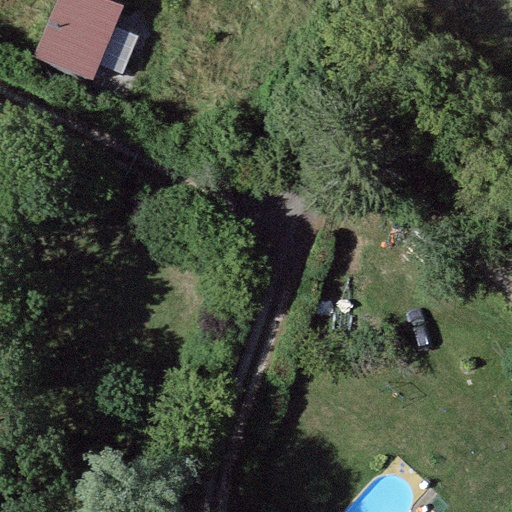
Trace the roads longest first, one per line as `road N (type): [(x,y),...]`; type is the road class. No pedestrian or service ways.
road 1 (track): [(387,0),(256,356),(220,468),(217,511)]
road 2 (track): [(0,100),(302,233)]
